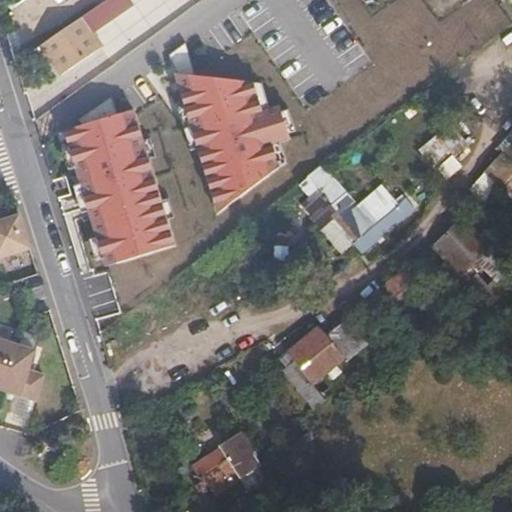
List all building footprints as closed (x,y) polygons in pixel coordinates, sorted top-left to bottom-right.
[(77,18),(37,44),(57,75),(97,49),(77,18)] [(255,81),(176,77),(218,212),(281,167),(272,139),(289,135),(279,102),(263,107),(255,81)] [(131,106),(66,126),(109,267),(174,247),(131,106)] [(313,174),(322,167),(301,143),(292,151),(306,166),(313,174)] [(511,198),(511,163),(501,154),(485,172),(511,198)] [(294,176),(300,183),(313,174),(306,166),(294,176)] [(356,206),(322,167),(313,174),(364,230),(373,240),(412,205),(405,197),(407,194),(389,176),(356,206)] [(313,174),(300,183),(310,194),(305,200),(310,205),(315,200),(353,241),(364,230),(313,174)] [(453,213),(428,235),(442,253),(429,264),(441,277),(453,267),(459,273),(471,262),(466,255),(479,243),(453,213)] [(0,257),(30,249),(20,215),(0,220),(0,257)] [(410,263),(370,297),(389,320),(428,285),(410,263)] [(345,360),(317,327),(286,352),(294,361),(314,386),(345,360)] [(16,344),(0,338),(0,388),(1,389),(16,344)] [(36,350),(16,344),(1,389),(36,401),(44,375),(29,370),(36,350)] [(314,386),(294,361),(282,371),(314,410),(326,400),(314,386)] [(234,423),(184,456),(204,488),(255,454),(234,423)]
